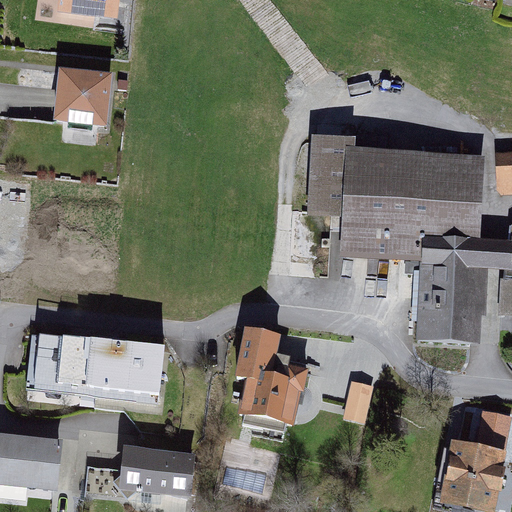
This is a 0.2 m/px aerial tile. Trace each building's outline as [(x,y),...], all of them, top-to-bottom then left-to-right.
[(120,0),(58,0),(57,11),(118,19),(120,0)] [(104,128),(110,73),(59,67),(53,123),(104,128)] [(468,159),(331,152),(331,142),(297,140),(292,216),(323,218),(320,258),(409,263),(404,340),(472,344),(476,271),(498,273),(499,244),(464,242),(468,159)] [(511,155),(483,156),(484,196),(511,195),(511,155)] [(511,283),(489,282),(487,318),(511,319),(511,283)] [(271,384),(273,373),(278,347),(244,341),(234,389),(246,391),(249,380),(271,384)] [(87,402),(92,356),(46,351),(41,397),(87,402)] [(87,402),(161,410),(166,364),(92,356),(87,402)] [(249,380),(246,391),(240,424),(289,434),(301,379),(273,373),(271,384),(249,380)] [(367,421),(374,381),(352,378),(345,417),(367,421)] [(62,453),(0,447),(0,496),(58,502),(62,453)] [(417,504),(466,511),(477,511),(487,457),(427,447),(417,504)] [(111,451),(105,490),(175,499),(181,460),(111,451)]
